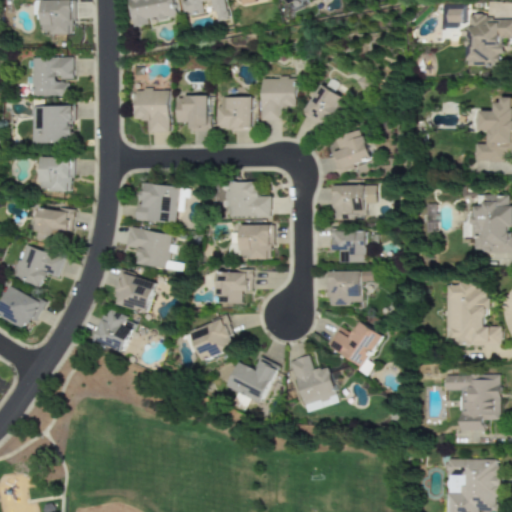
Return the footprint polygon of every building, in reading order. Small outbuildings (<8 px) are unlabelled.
[(129,0),(134,26),(177,19),(174,0),(129,0)] [(42,1),(42,34),(74,34),(74,1),(42,1)] [(464,5),(439,6),(440,28),(465,27),(464,5)] [(469,66),(500,67),(500,54),(503,54),(503,39),(511,38),(511,18),(469,18),(469,66)] [(72,57),(31,58),(32,97),(69,96),(69,81),(73,81),(72,57)] [(294,78),(260,79),(260,121),(280,121),(280,108),(295,108),(294,78)] [(302,115),(325,129),(343,98),(336,94),(339,88),(324,79),(302,115)] [(168,90),(134,91),(135,121),(149,121),(149,133),(169,133),(168,90)] [(176,97),(177,123),(189,123),(190,133),(209,133),(208,96),(176,97)] [(252,98),(219,97),(218,130),(252,130),(252,98)] [(476,161),(511,161),(511,100),(494,100),(494,112),(480,112),(479,131),(489,131),(488,145),(476,144),(476,161)] [(34,144),(75,143),(74,106),(33,107),(34,144)] [(371,161),(359,130),(334,139),(339,151),(331,154),(338,173),(371,161)] [(40,189),(50,189),(50,192),(73,192),(74,158),(41,158),(40,189)] [(270,197),(257,197),(256,182),(227,183),(228,219),(271,217),(270,197)] [(177,223),(179,186),(140,185),(139,222),(177,223)] [(376,202),(375,186),(333,186),(333,221),(357,220),(356,217),(365,217),(365,202),(376,202)] [(188,190),(181,189),(179,211),(185,212),(188,190)] [(511,252),(511,205),(509,206),(509,196),(475,196),(476,224),(464,224),(464,238),(475,238),(475,253),(511,252)] [(39,208),(35,240),(53,242),(55,230),(70,232),(72,212),(39,208)] [(241,225),(240,259),(271,260),(272,226),(241,225)] [(172,235),(129,228),(126,247),(139,249),(136,265),(179,272),(181,264),(167,262),(172,235)] [(366,231),(330,231),(330,250),(340,251),(340,263),(365,263),(366,231)] [(13,279),(41,288),(45,274),(58,279),(64,258),(23,246),(13,279)] [(216,296),(230,297),(229,304),(242,305),(243,292),(252,292),(253,272),(217,271),(216,296)] [(370,272),(328,273),(329,298),(333,298),(333,306),(352,306),(352,303),(361,303),(361,282),(371,282),(370,272)] [(156,281),(122,273),(114,305),(148,313),(156,281)] [(449,339),(458,339),(458,346),(502,345),(502,327),(486,327),(486,290),(474,290),(474,284),(448,285),(449,339)] [(0,307),(0,317),(24,328),(28,320),(35,324),(45,302),(10,286),(0,307)] [(123,353),(137,322),(109,310),(95,341),(123,353)] [(190,331),(202,362),(236,349),(224,318),(190,331)] [(382,336),(359,322),(351,335),(338,327),(327,346),(363,367),(382,336)] [(289,362),(306,413),(339,403),(327,367),(313,371),(308,356),(289,362)] [(227,388),(261,403),(278,366),(261,359),(256,370),(239,362),(227,388)] [(500,421),(499,375),(445,376),(445,392),(465,391),(466,413),(460,414),(460,431),(483,431),(483,421),(500,421)] [(498,460),(448,460),(448,511),(478,511),(498,511),(498,460)]
